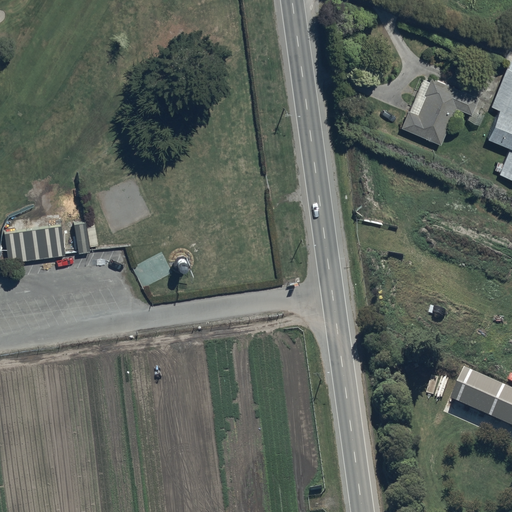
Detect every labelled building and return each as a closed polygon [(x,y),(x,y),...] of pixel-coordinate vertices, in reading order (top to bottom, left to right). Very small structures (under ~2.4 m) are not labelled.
[(511,61),(509,60),(489,107),(497,110),(485,140),(508,149),(502,164),(497,162),(494,170),(498,172),(497,175),(511,180),(511,61)] [(406,108),(399,125),(438,142),(454,106),(469,113),(477,96),(429,75),(427,78),(422,76),(408,108),(406,108)] [(487,113),(473,107),(467,124),(481,129),(487,113)] [(64,244),(61,214),(1,219),(4,249),(64,244)] [(85,223),(74,224),(78,253),(89,251),(85,223)]
